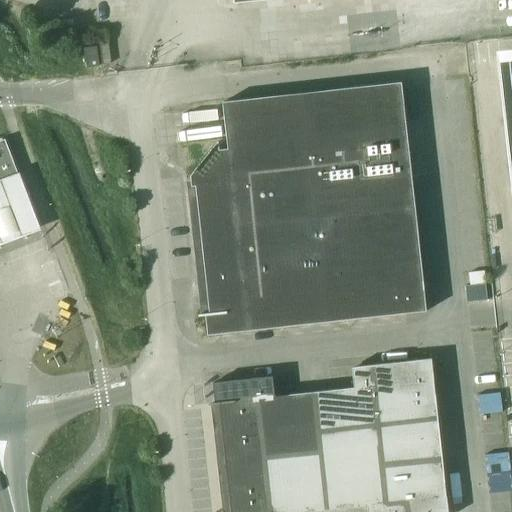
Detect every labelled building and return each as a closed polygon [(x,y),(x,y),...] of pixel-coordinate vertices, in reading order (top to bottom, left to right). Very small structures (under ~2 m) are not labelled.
[(84,49),(87,67),(99,66),(96,47),(84,49)] [(511,55),(506,56),(502,56),(511,152),(511,55)] [(205,316),(208,335),(426,311),(401,83),(222,102),(227,149),(219,150),(218,142),(190,176),(191,187),(195,187),(197,200),(196,200),(196,204),(197,204),(199,216),(198,217),(198,220),(199,220),(200,233),(200,237),(201,237),(202,250),(201,250),(202,254),(203,254),(204,267),(203,267),(204,271),(204,270),(206,283),(205,283),(205,284),(203,285),(203,283),(202,283),(204,304),(205,304),(205,303),(207,303),(207,304),(208,304),(209,314),(203,314),(203,316),(205,316)] [(0,142),(0,183),(18,177),(4,140),(0,142)] [(18,177),(0,183),(0,240),(42,225),(22,175),(18,177)] [(316,511),(367,507),(367,511),(447,511),(431,359),(352,368),(354,388),(275,397),(272,376),(213,383),(215,403),(213,403),(213,405),(219,404),(220,411),(219,412),(219,413),(220,413),(221,425),(220,425),(221,429),(222,429),(223,440),(222,440),(223,444),(225,456),(224,456),(224,458),(225,458),(226,466),(225,466),(225,468),(226,468),(227,480),(226,480),(227,484),(228,484),(229,495),(228,495),(228,499),(229,499),(231,511),(230,511),(229,511),(316,511)]
